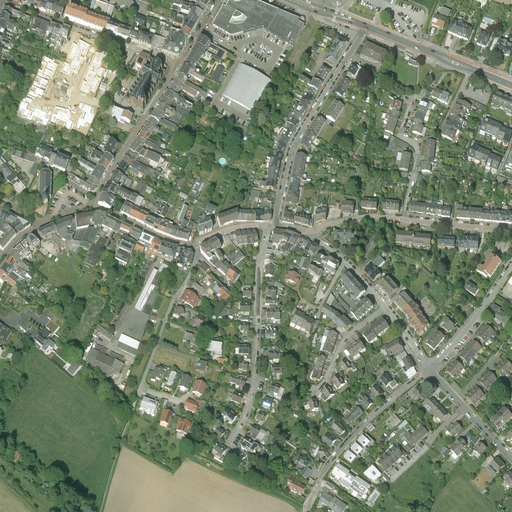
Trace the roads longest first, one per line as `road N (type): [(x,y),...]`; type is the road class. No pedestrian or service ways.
road 1 (residential): [(275,227),(290,153),(364,26)]
road 2 (residential): [(267,227),(252,390),(231,443)]
road 3 (residential): [(195,244),(140,388),(180,403)]
road 4 (residential): [(429,374),(349,445),(304,510)]
road 5 (primary): [(364,26),(511,87)]
road 6 (residential): [(178,63),(94,198)]
road 7 (residential): [(0,2),(132,47)]
road 8 (residential): [(511,265),(429,374)]
road 9 (residential): [(413,98),(401,136),(418,155),(405,223)]
